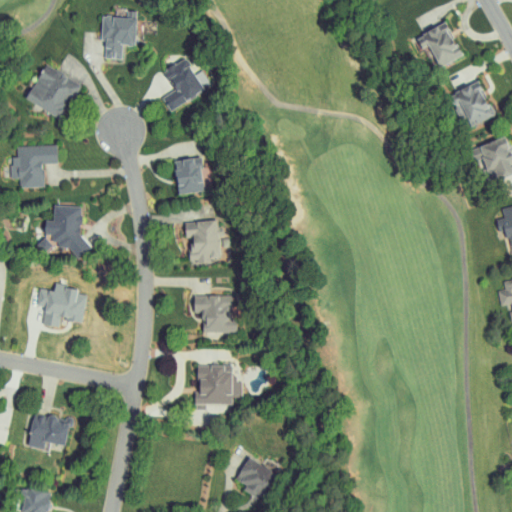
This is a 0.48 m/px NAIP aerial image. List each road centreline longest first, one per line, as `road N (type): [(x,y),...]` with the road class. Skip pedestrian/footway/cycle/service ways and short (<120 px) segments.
road 1 (residential): [(124,132),(146,280),(135,383)]
road 2 (residential): [(135,383),(0,358)]
road 3 (residential): [(111,511),(135,383)]
